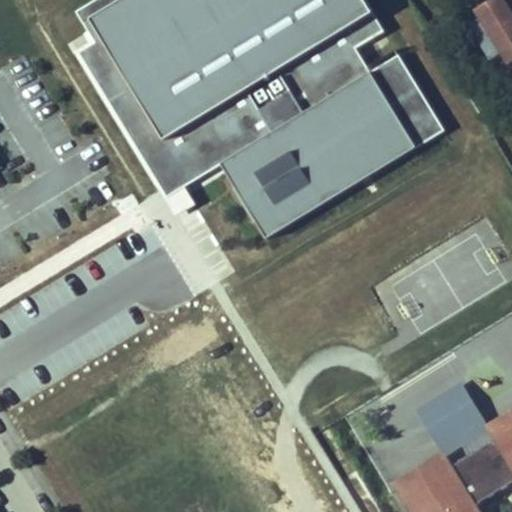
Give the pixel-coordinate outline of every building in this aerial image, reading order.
[(260,234),(446,138),(402,53),(369,70),(356,45),(379,34),(361,0),(92,0),(75,9),(87,32),(75,39),(158,199),(224,164),(260,234)] [(474,11),(508,65),(511,62),(511,0),(499,0),(483,10),(481,6),(474,11)] [(494,68),(505,61),(476,16),(466,22),(494,68)] [(120,203),(0,273),(0,309),(136,229),(120,203)] [(187,368),(173,374),(185,403),(199,396),(187,368)] [(484,417),(464,381),(418,409),(443,453),(458,478),(464,474),(455,459),(487,439),(496,454),(503,450),(484,417)] [(511,511),(511,402),(484,417),(503,450),(496,454),(487,439),(455,459),(464,474),(458,478),(443,453),(396,483),(414,511),(422,507),(424,511),(511,511)]
